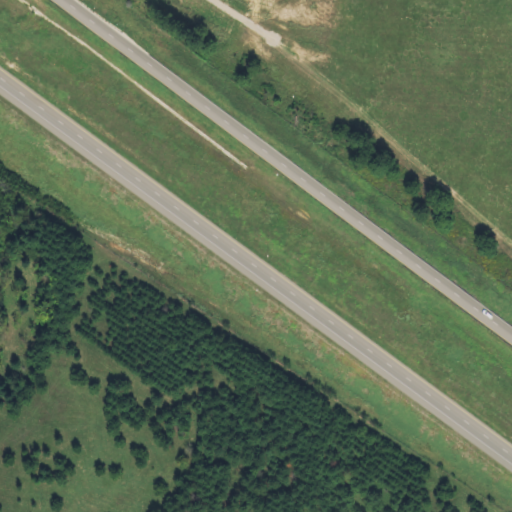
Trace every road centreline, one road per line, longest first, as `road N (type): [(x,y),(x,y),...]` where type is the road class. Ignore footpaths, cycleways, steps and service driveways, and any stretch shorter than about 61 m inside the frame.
road 1 (trunk): [(0,76),(511,458)]
road 2 (trunk): [(511,339),(58,0)]
